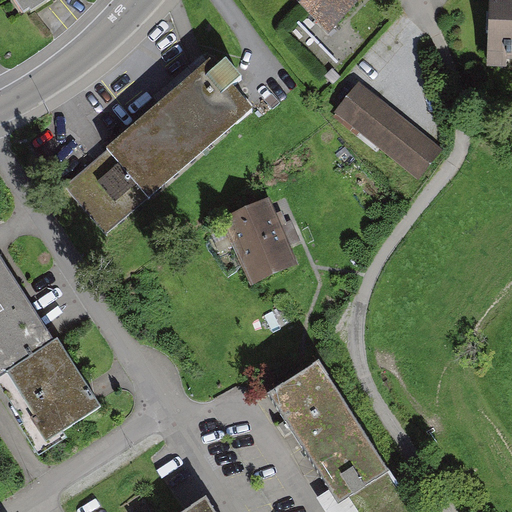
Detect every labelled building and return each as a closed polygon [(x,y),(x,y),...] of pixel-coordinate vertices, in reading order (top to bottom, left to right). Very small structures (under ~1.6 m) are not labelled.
[(19,0),(31,18),(58,0),(19,0)] [(297,0),(334,39),(375,0),(297,0)] [(511,0),(494,0),(491,68),(511,68),(511,0)] [(217,71),(211,64),(194,78),(196,81),(107,154),(146,201),(254,113),(235,90),(244,83),(227,63),(217,71)] [(443,157),(359,90),(336,119),(420,185),(443,157)] [(107,154),(66,189),(104,235),(146,201),(107,154)] [(266,202),(224,221),(252,285),(294,267),(266,202)] [(12,255),(0,261),(0,366),(7,377),(15,372),(41,416),(36,419),(52,446),(112,410),(68,338),(64,341),(12,255)] [(333,363),(281,398),(345,507),(353,503),(358,511),(411,511),(393,482),(405,475),(333,363)] [(229,511),(220,499),(198,511),(229,511)]
